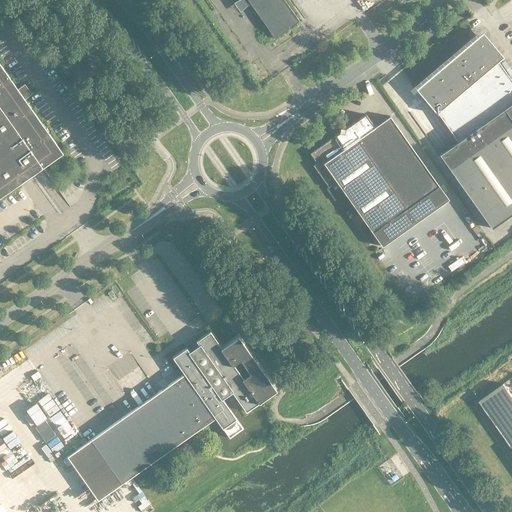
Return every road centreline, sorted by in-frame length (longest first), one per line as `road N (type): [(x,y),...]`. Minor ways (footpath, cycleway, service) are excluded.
road 1 (secondary): [(490,511),(256,182)]
road 2 (secondary): [(234,196),(460,511)]
road 3 (unclassified): [(439,0),(379,56),(295,113)]
road 4 (secondary): [(84,0),(164,90),(198,143)]
road 5 (unclassified): [(0,323),(140,225)]
road 6 (secondary): [(221,127),(124,0)]
